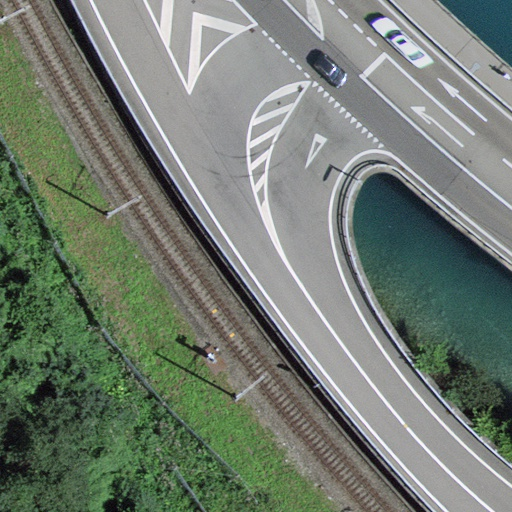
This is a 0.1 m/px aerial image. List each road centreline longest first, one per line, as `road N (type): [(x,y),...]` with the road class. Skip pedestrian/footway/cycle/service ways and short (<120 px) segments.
road 1 (unclassified): [(113,0),(175,116),(290,269)]
road 2 (unclassified): [(290,269),(365,376),(492,511)]
road 3 (unclassified): [(354,42),(269,118),(260,144),(262,201),(290,269)]
road 4 (primary): [(511,179),(354,42)]
